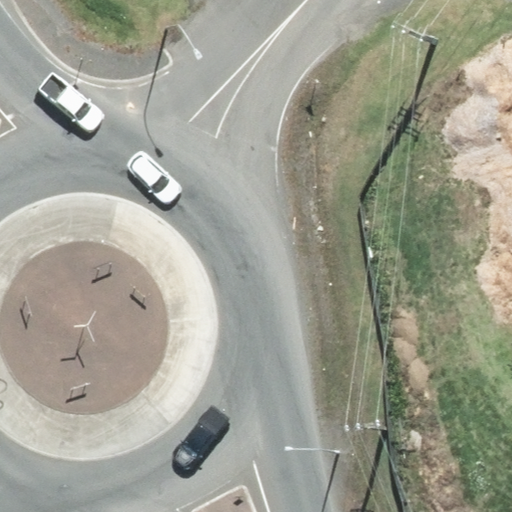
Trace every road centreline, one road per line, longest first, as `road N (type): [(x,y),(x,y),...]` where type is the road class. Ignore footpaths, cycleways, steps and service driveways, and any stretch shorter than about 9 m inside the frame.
road 1 (unclassified): [(322,0),(272,35),(180,186)]
road 2 (secondary): [(180,186),(208,209),(246,269),(255,304),(250,376)]
road 3 (secondary): [(250,376),(207,451),(160,485),(104,502)]
road 4 (secondary): [(250,376),(281,511)]
road 5 (secondary): [(0,64),(101,156)]
